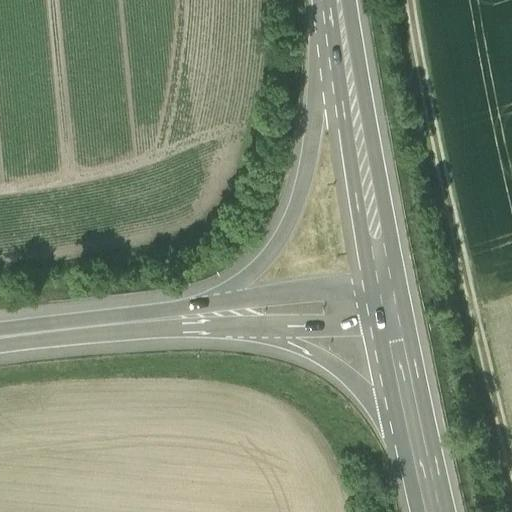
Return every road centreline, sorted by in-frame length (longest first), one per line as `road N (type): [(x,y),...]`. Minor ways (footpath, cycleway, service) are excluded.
road 1 (track): [(511,470),(440,170),(409,0)]
road 2 (motorway): [(328,0),(293,208),(247,273),(198,303)]
road 3 (motorway): [(182,326),(285,339),(336,360),(372,389),(422,464)]
road 4 (secondary): [(384,272),(337,0)]
road 5 (motorway): [(182,326),(393,314)]
road 6 (motorway): [(198,303),(0,326)]
road 7 (motorway): [(384,272),(198,303)]
road 8 (motorway): [(0,343),(182,326)]
road 9 (secondary): [(422,464),(393,314)]
